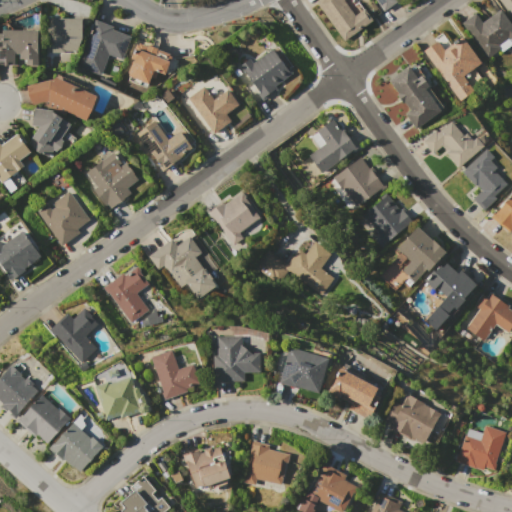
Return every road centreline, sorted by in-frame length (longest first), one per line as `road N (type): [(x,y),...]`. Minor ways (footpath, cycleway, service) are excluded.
road 1 (residential): [(447,0),(0,326)]
road 2 (residential): [(511,510),(420,481),(300,418),(249,409),(168,429),(68,509)]
road 3 (residential): [(285,0),(432,200),(511,272)]
road 4 (tertiary): [(244,0),(183,21),(128,0)]
